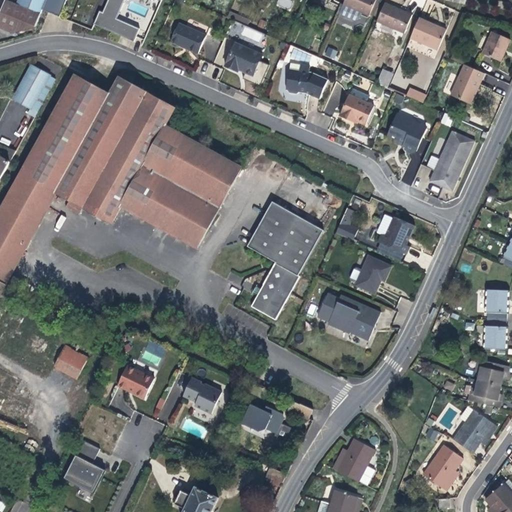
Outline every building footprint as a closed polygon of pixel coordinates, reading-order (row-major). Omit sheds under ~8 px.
[(35,27),(40,14),(17,5),(5,0),(0,12),(0,28),(12,33),(35,27)] [(42,9),(45,0),(18,0),(17,5),(40,14),(42,9)] [(67,0),(45,0),(42,9),(54,13),(61,16),(67,0)] [(107,0),(103,11),(100,9),(94,22),(120,34),(133,40),(138,28),(116,17),(123,0),(107,0)] [(290,0),(278,0),(276,5),(289,10),(293,1),(290,0)] [(344,0),(343,5),(339,15),(355,22),(358,20),(361,13),(369,17),(375,0),(344,0)] [(385,3),(377,22),(404,34),(412,15),(398,9),(385,3)] [(232,20),(250,27),(251,24),(249,23),(250,20),(230,11),(227,17),(232,20)] [(419,18),(410,38),(437,50),(446,31),(430,24),(419,18)] [(197,54),(205,36),(178,24),(170,42),(178,46),(178,44),(186,48),(186,49),(197,54)] [(238,37),(259,46),(265,35),(244,25),(238,37)] [(492,31),(482,53),(500,61),(504,52),(510,39),(492,31)] [(260,61),(262,55),(235,43),(225,66),(237,71),(238,69),(245,72),(242,78),(260,86),(269,65),(260,61)] [(324,56),(335,59),(338,50),(327,47),(324,56)] [(31,108),(49,75),(31,65),(13,98),(31,108)] [(319,99),(327,80),(311,73),(308,73),(309,66),(300,65),(299,71),(289,69),(286,90),(287,90),(289,93),(296,94),(299,92),(301,90),(305,91),(305,93),(319,99)] [(475,93),(484,74),(464,65),(450,96),(470,105),(475,93)] [(383,69),(377,84),(388,87),(393,72),(383,69)] [(197,249),(241,169),(166,127),(175,109),(118,78),(109,94),(75,75),(0,212),(0,295),(1,295),(56,194),(111,225),(121,207),(197,249)] [(38,112),(56,79),(49,75),(31,108),(38,112)] [(332,105),(339,106),(340,87),(332,87),(332,105)] [(413,99),(416,92),(409,90),(406,96),(413,99)] [(422,104),(425,97),(416,92),(413,99),(422,104)] [(366,125),(374,107),(348,96),(339,117),(348,121),(349,118),(356,121),(366,125)] [(450,127),(454,116),(444,113),(440,123),(450,127)] [(400,126),(404,118),(396,115),(393,123),(400,126)] [(415,151),(424,128),(404,118),(400,126),(393,123),(387,136),(396,139),(404,143),(402,146),(405,147),(405,152),(411,154),(415,151)] [(475,142),(452,131),(435,169),(429,182),(452,192),(475,142)] [(0,180),(16,151),(9,149),(4,159),(0,156),(0,180)] [(269,199),(247,246),(277,260),(276,261),(263,289),(260,296),(255,306),(280,318),(302,272),(300,271),(323,224),(269,199)] [(341,221),(349,225),(355,211),(347,208),(341,221)] [(409,240),(415,226),(394,217),(385,236),(381,234),(378,242),(407,254),(410,247),(407,246),(403,244),(406,238),(409,240)] [(341,221),(336,233),(353,241),(358,229),(349,225),(341,221)] [(511,237),(509,243),(503,257),(505,258),(502,264),(511,269),(511,237)] [(385,280),(391,266),(368,255),(356,284),(376,293),(380,282),(377,281),(379,277),(382,278),(385,280)] [(260,296),(263,289),(258,287),(255,293),(260,296)] [(506,321),(507,314),(508,314),(509,297),(509,291),(486,290),(484,313),(487,313),(486,320),(506,321)] [(374,326),(381,312),(341,294),(339,298),(328,293),(318,316),(329,321),(328,324),(350,333),(350,332),(368,340),(374,326)] [(74,319),(96,330),(102,319),(80,307),(74,319)] [(438,309),(434,307),(429,317),(433,319),(438,309)] [(507,337),(507,327),(506,327),(506,321),(486,320),(486,326),(484,326),(483,349),(506,350),(507,337)] [(32,333),(24,349),(78,379),(89,359),(54,340),(51,343),(32,333)] [(502,379),(503,372),(507,373),(508,367),(481,360),(478,374),(477,381),(500,386),(502,379)] [(155,379),(128,366),(118,386),(127,391),(128,389),(131,391),(135,393),(134,394),(145,399),(155,379)] [(202,383),(192,378),(184,397),(190,400),(197,403),(196,407),(212,415),(222,394),(201,384),(202,383)] [(452,391),(455,384),(446,380),(443,387),(452,391)] [(498,393),(500,386),(477,381),(475,388),(472,402),(499,408),(501,401),(497,400),(498,393)] [(314,410),(293,401),(288,410),(309,420),(314,410)] [(176,426),(186,406),(178,402),(169,422),(176,426)] [(264,411),(251,405),(242,424),(260,432),(267,430),(277,434),(282,422),(284,419),(282,413),(267,407),(264,411)] [(453,440),(472,454),(480,441),(493,423),(474,410),(453,440)] [(497,426),(493,423),(480,441),(485,444),(487,440),(497,426)] [(429,428),(425,437),(436,441),(440,432),(429,428)] [(374,451),(354,440),(347,452),(337,472),(358,483),(374,451)] [(100,449),(85,442),(78,457),(75,455),(64,478),(92,492),(103,471),(92,465),(100,449)] [(463,459),(443,445),(423,475),(442,489),(455,471),(463,459)] [(337,472),(347,452),(343,450),(332,470),(337,472)] [(287,475),(271,468),(265,480),(281,488),(287,475)] [(455,471),(442,489),(447,492),(457,477),(459,474),(455,471)] [(502,484),(511,495),(511,485),(508,480),(502,484)] [(511,511),(511,495),(502,484),(484,500),(490,506),(494,511),(492,511),(511,511)] [(211,511),(219,497),(195,486),(191,495),(181,491),(175,504),(185,509),(183,511),(211,511)] [(353,511),(357,497),(335,491),(333,498),(331,505),(353,511)] [(353,511),(358,511),(362,499),(357,497),(353,511)] [(450,499),(439,499),(439,508),(450,508),(450,499)]
